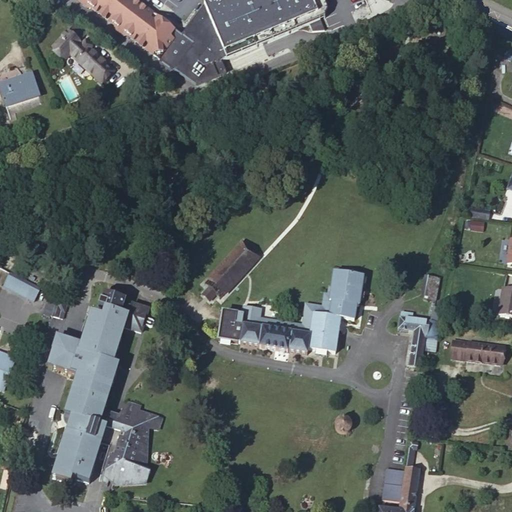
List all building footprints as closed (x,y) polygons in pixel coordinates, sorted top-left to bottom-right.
[(80,0),(97,13),(100,9),(112,18),(109,22),(134,41),(137,37),(149,46),(146,50),(159,60),(174,41),(171,38),(175,32),(164,23),(156,24),(124,1),(118,2),(115,0),(80,0)] [(182,36),(175,32),(171,38),(174,41),(159,60),(196,86),(218,77),(213,66),(222,62),(310,26),(313,33),(325,32),(314,6),(326,0),(221,0),(217,2),(216,0),(207,0),(210,5),(204,7),(182,36)] [(77,24),(69,33),(79,41),(87,33),(77,24)] [(79,41),(69,33),(68,33),(54,48),(66,59),(70,54),(97,78),(103,83),(112,73),(103,66),(105,64),(88,50),(90,47),(85,42),(83,45),(79,41)] [(213,66),(218,77),(227,74),(222,62),(213,66)] [(32,77),(0,87),(6,108),(39,97),(32,77)] [(488,221),(489,213),(474,210),(473,218),(488,221)] [(470,222),(470,230),(482,231),(483,223),(470,222)] [(213,285),(220,291),(224,295),(255,262),(252,259),(257,254),(244,243),(208,281),(213,285)] [(340,320),(354,322),(357,307),(359,307),(364,278),(334,273),(331,297),(324,296),(322,309),(306,306),(305,312),(314,314),(313,316),(340,320)] [(12,291),(18,279),(10,274),(3,287),(12,291)] [(424,300),(436,302),(440,280),(428,277),(424,300)] [(32,286),(18,279),(12,291),(26,298),(32,286)] [(214,297),(220,291),(213,285),(208,291),(214,297)] [(40,290),(32,286),(26,298),(34,302),(40,290)] [(511,291),(503,289),(498,315),(511,317),(511,291)] [(141,334),(148,311),(131,306),(130,308),(125,306),(126,301),(103,294),(99,309),(105,310),(103,318),(91,315),(86,332),(88,332),(83,347),(82,347),(79,355),(86,357),(79,377),(78,376),(73,393),(74,393),(69,408),(68,408),(65,416),(74,419),(68,435),(67,434),(62,450),(63,451),(58,466),(57,465),(52,479),(71,485),(72,479),(89,485),(94,468),(97,461),(95,460),(100,445),(109,448),(102,471),(105,472),(102,483),(107,488),(109,480),(114,484),(121,486),(122,484),(128,485),(128,483),(134,485),(134,483),(140,484),(140,482),(146,483),(149,472),(145,471),(147,430),(157,430),(161,419),(139,412),(141,406),(128,403),(119,417),(104,413),(108,403),(106,402),(111,387),(112,388),(118,371),(111,369),(115,357),(116,358),(122,341),(120,341),(124,329),(141,334)] [(52,317),(57,299),(51,295),(45,315),(52,317)] [(62,320),(67,304),(57,299),(52,317),(59,319),(62,320)] [(242,317),(223,313),(223,314),(218,342),(260,348),(259,349),(288,353),(288,352),(307,355),(308,351),(335,355),(340,320),(313,316),(314,314),(305,312),(303,327),(259,320),(261,311),(244,308),(242,317)] [(433,308),(431,323),(437,324),(439,308),(433,308)] [(409,367),(420,369),(422,351),(424,338),(426,323),(412,321),(413,315),(401,314),(398,330),(415,332),(409,367)] [(426,323),(424,338),(436,339),(438,324),(437,324),(431,323),(426,323)] [(436,339),(424,338),(422,351),(434,353),(436,339)] [(455,343),(452,360),(465,362),(500,367),(502,349),(455,343)] [(0,363),(13,368),(16,359),(0,353),(0,363)] [(13,368),(0,363),(0,391),(4,393),(13,368)] [(344,419),(343,419),(341,419),(339,420),(338,421),(337,422),(336,423),(335,424),(335,426),(335,427),(335,428),(335,430),(336,432),(337,433),(338,434),(340,435),(341,435),(344,435),(345,435),(346,435),(348,434),(350,432),(350,431),(351,429),(351,428),(351,426),(351,425),(350,423),(349,422),(348,421),(347,420),(345,419),(344,419)] [(418,444),(410,442),(406,470),(412,471),(415,451),(417,451),(418,444)] [(412,471),(406,470),(401,504),(399,511),(379,510),(378,511),(413,511),(414,508),(419,472),(412,471)] [(405,472),(387,470),(382,501),(401,504),(405,472)] [(511,511),(511,499),(503,498),(501,511),(511,511)]
